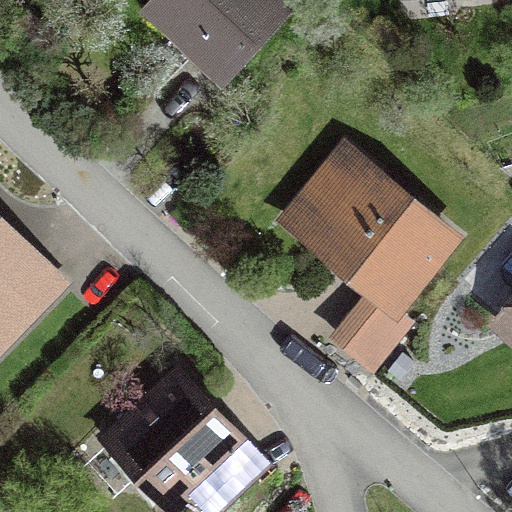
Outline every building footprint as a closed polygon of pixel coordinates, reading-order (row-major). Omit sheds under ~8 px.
[(286,6),(280,0),(158,0),(150,9),(220,75),(286,6)] [(452,235),(367,165),(310,235),(395,305),(452,235)] [(0,342),(61,281),(0,221),(0,342)] [(511,251),(501,264),(502,277),(511,284),(511,305),(499,320),(511,331),(511,251)] [(246,441),(177,367),(103,436),(172,510),(191,492),(209,511),(213,511),(256,473),(235,451),(246,441)]
